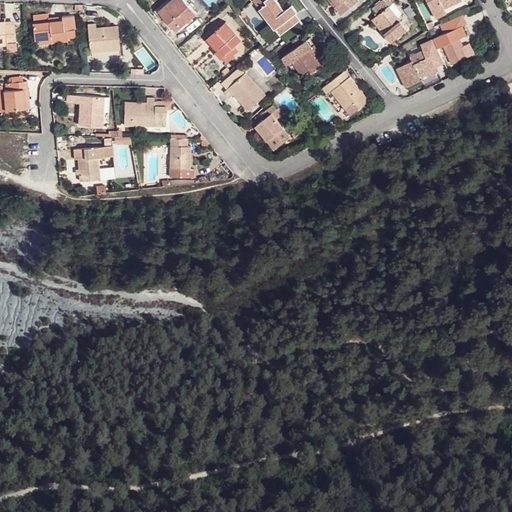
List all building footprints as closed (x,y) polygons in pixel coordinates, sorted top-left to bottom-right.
[(169,0),(160,0),(155,5),(160,10),(159,12),(175,31),(196,14),(183,0),(172,0),(172,1),(171,0),(170,1),(169,0)] [(264,0),(267,4),(260,9),(267,17),(275,29),(282,24),(294,15),(297,12),(292,5),(285,11),(276,0),(264,0)] [(334,0),(337,4),(334,6),(341,15),(358,1),(356,0),(334,0)] [(377,15),(376,16),(388,31),(384,35),(390,42),(407,29),(389,6),(392,3),(389,0),(383,0),(372,9),(377,15)] [(446,13),(444,9),(442,5),(452,1),(453,4),(460,0),(427,0),(436,18),(446,13)] [(442,5),(444,9),(453,4),(452,1),(442,5)] [(267,17),(260,9),(256,12),(262,21),(267,17)] [(49,22),(49,18),(48,15),(34,16),(35,23),(34,24),(35,40),(51,38),(52,43),(68,41),(68,38),(76,37),(74,15),(62,17),(62,21),(49,22)] [(298,20),(294,15),(282,24),(286,30),(298,20)] [(388,31),(376,16),(372,19),(384,35),(388,31)] [(226,22),(208,38),(219,50),(216,52),(221,58),(229,52),(232,55),(238,49),(235,46),(241,40),(226,22)] [(96,23),(88,24),(90,51),(120,49),(118,27),(110,27),(110,29),(97,30),(96,23)] [(0,46),(7,45),(7,43),(16,42),(15,24),(0,24),(0,46)] [(282,24),(275,29),(280,35),(286,30),(282,24)] [(442,58),(444,63),(446,68),(464,59),(459,48),(463,47),(460,39),(459,39),(458,39),(453,26),(439,33),(445,46),(444,46),(448,55),(442,58)] [(219,50),(208,38),(205,40),(216,52),(219,50)] [(309,38),(306,40),(311,47),(309,49),(322,67),(327,63),(309,38)] [(311,47),(306,40),(283,57),(288,65),(294,61),(303,74),(310,69),(313,73),(322,67),(309,49),(311,47)] [(442,58),(436,46),(424,52),(423,50),(410,56),(413,61),(397,69),(405,88),(422,80),(420,76),(436,68),(435,67),(444,63),(442,58)] [(468,57),(463,47),(459,48),(464,59),(468,57)] [(438,72),(436,68),(420,76),(422,80),(438,72)] [(246,73),(225,91),(230,98),(234,93),(244,104),(242,105),(248,111),(266,95),(246,73)] [(355,83),(350,77),(347,79),(342,73),(327,86),(332,92),(333,91),(347,109),(359,98),(363,95),(354,84),(355,83)] [(24,100),(30,99),(28,81),(7,84),(7,91),(5,91),(7,111),(26,109),(24,100)] [(332,92),(327,86),(322,90),(327,96),(332,92)] [(104,97),(76,95),(75,103),(82,104),(81,117),(79,117),(79,125),(102,126),(104,97)] [(146,102),(125,102),(124,125),(167,126),(167,107),(163,106),(163,102),(155,102),(155,98),(147,98),(146,102)] [(364,103),(359,98),(347,109),(351,113),(364,103)] [(279,109),(259,124),(264,130),(261,132),(274,149),(290,137),(277,121),(284,116),(279,109)] [(188,139),(171,139),(170,174),(194,175),(194,169),(191,168),(191,146),(189,147),(188,139)] [(89,148),(72,149),(73,160),(76,160),(78,181),(99,179),(98,159),(113,158),(113,147),(89,148)]
